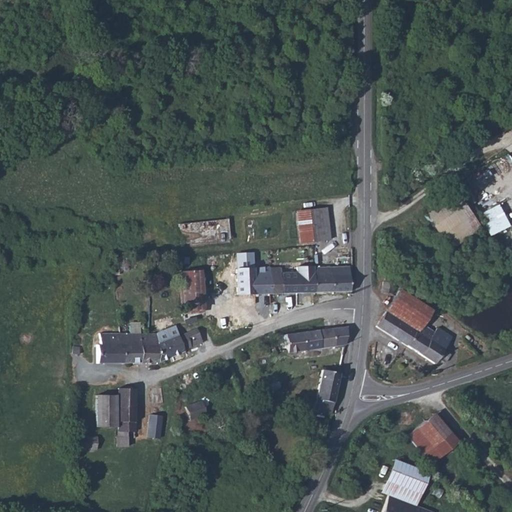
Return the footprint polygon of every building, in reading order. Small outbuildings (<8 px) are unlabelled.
[(468,205),(478,199),(467,179),(456,185),(468,205)] [(247,195),(245,187),(237,188),(239,197),(247,195)] [(455,196),(450,199),(425,218),(448,252),(471,235),(478,230),(455,196)] [(477,213),(488,236),(507,227),(496,204),(477,213)] [(349,231),(346,211),(335,213),(338,232),(349,231)] [(296,217),(298,239),(299,246),(330,243),(327,213),(296,217)] [(296,217),(248,223),(250,242),(298,239),(296,217)] [(233,224),(175,232),(177,249),(234,244),(233,224)] [(379,261),(392,259),(390,248),(378,250),(379,261)] [(402,261),(415,271),(422,264),(409,253),(402,261)] [(206,268),(196,268),(183,267),(184,295),(208,294),(206,268)] [(316,269),(317,293),(350,292),(348,268),(316,269)] [(283,278),(285,295),(317,293),(316,269),(283,271),(283,278)] [(239,297),(285,295),(283,278),(270,278),(270,271),(253,272),(241,272),(238,272),(239,297)] [(389,280),(380,280),(381,293),(389,292),(389,280)] [(416,330),(418,327),(429,312),(402,292),(388,311),(416,330)] [(209,320),(209,315),(208,294),(184,295),(185,321),(193,321),(209,320)] [(433,336),(418,327),(416,330),(388,311),(378,326),(436,365),(439,360),(445,364),(451,355),(444,352),(453,339),(438,330),(433,336)] [(161,341),(163,365),(165,365),(177,358),(209,339),(202,326),(186,336),(182,326),(161,339),(161,341)] [(347,338),(347,330),(271,342),(272,353),(281,352),(282,358),(343,349),(347,338)] [(96,367),(114,366),(114,362),(113,336),(98,336),(97,348),(95,348),(95,361),(96,367)] [(114,362),(114,366),(131,366),(131,336),(113,336),(114,362)] [(131,366),(163,365),(161,341),(154,340),(141,340),(141,336),(131,336),(131,366)] [(339,378),(322,374),(313,414),(329,418),(332,406),(339,378)] [(133,391),(116,391),(116,398),(116,409),(133,409),(133,391)] [(116,409),(116,398),(96,397),(97,409),(116,409)] [(191,423),(208,415),(204,405),(187,411),(191,423)] [(116,428),(116,409),(97,409),(97,428),(116,428)] [(134,440),(133,409),(116,409),(116,428),(117,437),(115,437),(115,449),(126,449),(126,441),(134,440)] [(247,421),(272,423),(272,413),(248,411),(247,421)] [(146,437),(157,438),(158,432),(159,415),(149,414),(146,437)] [(431,418),(412,434),(436,459),(454,444),(431,418)] [(78,454),(96,453),(95,440),(78,440),(78,454)] [(382,493),(387,496),(414,506),(426,475),(393,463),(382,493)] [(430,511),(414,506),(387,496),(382,511),(430,511)]
